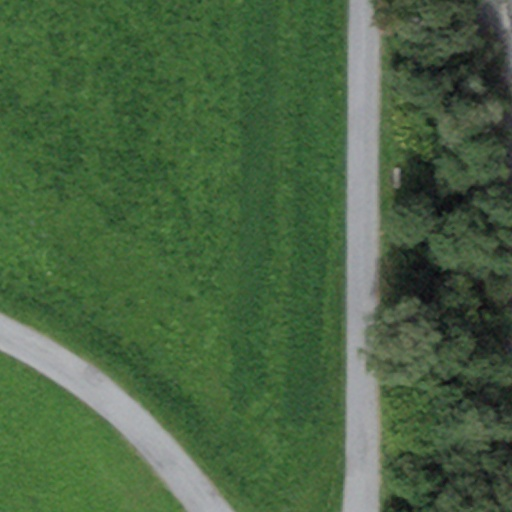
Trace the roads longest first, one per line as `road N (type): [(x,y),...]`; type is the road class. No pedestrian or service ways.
road 1 (residential): [(363,0),(358,511)]
road 2 (residential): [(0,332),(73,366),(190,478),(213,511)]
